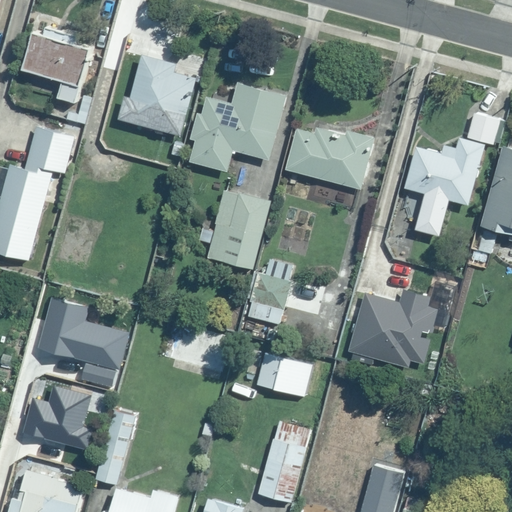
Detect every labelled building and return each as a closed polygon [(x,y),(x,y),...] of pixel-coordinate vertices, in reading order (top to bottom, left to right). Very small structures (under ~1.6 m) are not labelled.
[(50,33),(37,29),(24,71),(64,83),(60,99),(81,105),(98,49),(82,44),(85,33),(53,23),(50,33)] [(130,94),(122,119),(182,136),(199,77),(179,71),(182,62),(147,52),(134,95),(130,94)] [(272,160),(291,94),(243,81),(236,104),(211,96),(206,114),(202,113),(195,138),(200,140),(194,160),(232,171),(238,150),(272,160)] [(480,110),(472,134),(497,142),(505,118),(480,110)] [(0,196),(3,197),(0,210),(0,250),(35,259),(58,170),(70,173),(79,137),(40,127),(29,168),(13,164),(12,171),(0,167),(0,196)] [(300,128),(289,169),(364,190),(379,137),(351,130),(349,136),(321,128),(319,133),(300,128)] [(409,189),(428,194),(418,228),(444,236),(454,201),(472,206),(489,146),(463,138),(460,148),(448,145),(446,153),(421,146),(409,189)] [(511,146),(506,145),(484,225),(511,232),(511,146)] [(256,270),(274,201),(228,189),(210,258),(256,270)] [(99,223),(69,215),(58,260),(88,268),(99,223)] [(396,232),(373,226),(359,283),(366,285),(359,312),(382,317),(389,290),(382,288),(396,232)] [(495,254),(499,233),(486,230),(480,250),(495,254)] [(262,273),(250,315),(283,325),(300,266),(272,258),(268,274),(262,273)] [(268,350),(259,384),(308,397),(317,362),(268,350)] [(52,398),(22,390),(10,438),(40,445),(52,398)] [(124,411),(117,410),(99,478),(121,484),(139,414),(137,414),(140,405),(127,401),(124,411)] [(282,418),(282,421),(261,495),(296,504),(317,428),(282,418)] [(245,437),(228,431),(220,458),(237,464),(245,437)] [(73,448),(67,467),(92,475),(98,457),(73,448)] [(81,511),(89,486),(30,468),(20,498),(17,497),(12,511),(81,511)] [(178,511),(183,496),(157,488),(155,495),(121,485),(114,507),(108,505),(105,511),(178,511)] [(206,511),(249,511),(251,508),(210,497),(206,511)]
